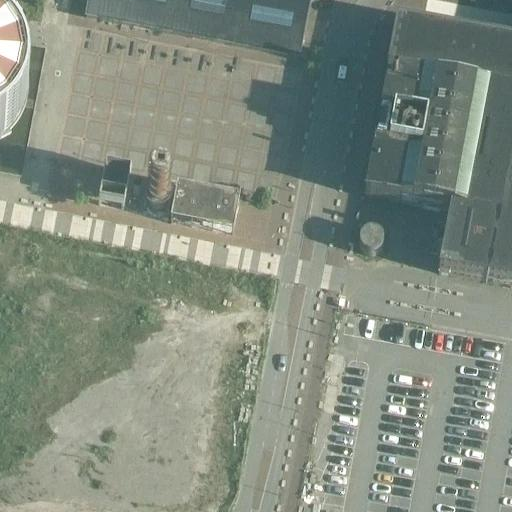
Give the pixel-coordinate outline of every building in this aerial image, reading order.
[(308,0),(88,0),(87,7),(85,19),(278,55),(297,59),(298,51),(306,12),(308,0)] [(511,44),(396,23),(363,198),(449,214),(438,275),(511,288),(511,44)] [(0,141),(7,136),(13,128),(19,119),(23,110),(24,103),(25,95),(25,85),(23,75),(19,65),(13,56),(7,48),(0,42),(0,141)] [(132,212),(235,228),(239,198),(136,182),(132,212)] [(337,462),(340,431),(317,429),(314,460),(337,462)]
